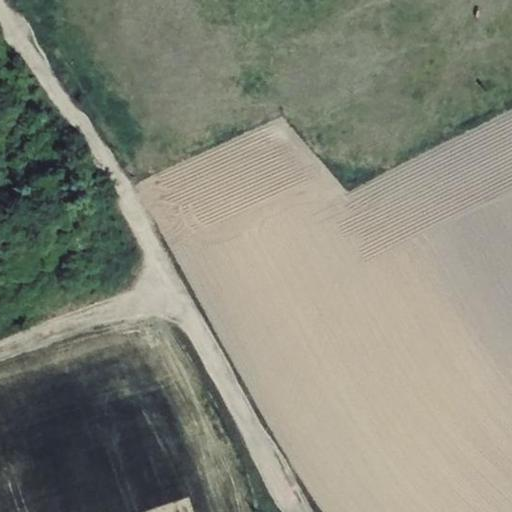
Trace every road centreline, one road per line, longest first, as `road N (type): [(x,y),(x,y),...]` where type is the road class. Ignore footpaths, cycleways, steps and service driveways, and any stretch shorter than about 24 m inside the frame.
road 1 (track): [(8,0),(166,295),(322,511)]
road 2 (track): [(0,357),(166,295)]
